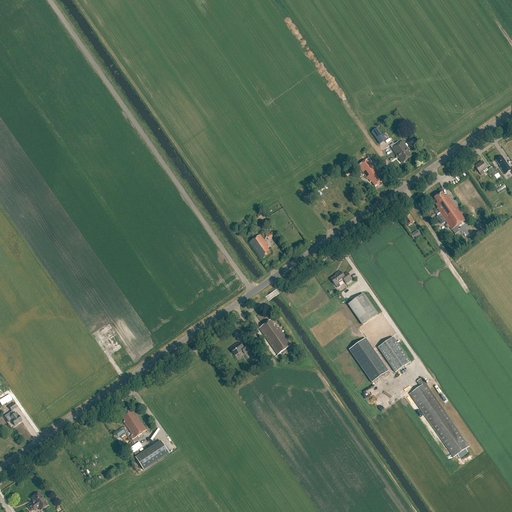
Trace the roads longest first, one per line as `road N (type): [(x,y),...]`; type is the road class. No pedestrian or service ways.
road 1 (tertiary): [(0,467),(511,111)]
road 2 (track): [(265,300),(418,511)]
